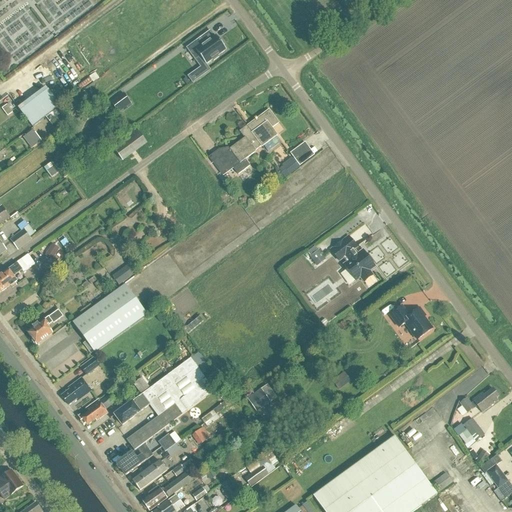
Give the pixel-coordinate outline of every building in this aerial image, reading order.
[(81,13),(93,2),(90,0),(50,0),(51,2),(45,1),(44,0),(36,0),(36,3),(43,3),(43,5),(51,14),(55,14),(59,10),(60,12),(69,12),(70,12),(81,13)] [(8,53),(24,60),(30,45),(23,42),(22,45),(14,42),(15,39),(11,37),(6,47),(1,45),(0,45),(0,46),(9,51),(8,53)] [(226,50),(223,46),(224,45),(221,40),(219,41),(216,37),(204,45),(200,39),(186,49),(196,62),(201,58),(206,65),(213,60),(214,62),(219,58),(218,57),(226,50)] [(48,91),(20,112),(32,128),(60,106),(48,91)] [(125,94),(110,101),(116,113),(131,107),(125,94)] [(8,117),(13,113),(7,105),(2,109),(8,117)] [(269,110),(246,127),(261,147),(262,148),(264,146),(268,152),(280,143),(276,137),(277,136),(272,129),(279,124),(269,110)] [(78,134),(83,125),(76,121),(71,130),(78,134)] [(250,167),(245,160),(256,152),(255,151),(261,147),(246,127),(239,132),(244,139),(230,150),(230,151),(223,156),(223,155),(212,163),(223,177),(228,173),(226,171),(232,167),(238,176),(250,167)] [(23,138),(31,149),(41,142),(33,131),(23,138)] [(143,138),(118,156),(122,162),(147,145),(143,138)] [(305,143),(290,154),(295,162),(310,151),(305,143)] [(292,159),(283,167),(284,168),(280,171),(280,172),(282,175),(285,178),(289,175),(289,176),(299,168),(292,159)] [(51,179),(60,173),(52,163),(44,169),(51,179)] [(282,175),(280,172),(277,171),(274,174),(273,177),(275,180),(279,180),(282,178),(282,175)] [(0,208),(0,225),(10,218),(2,207),(0,208)] [(32,241),(24,230),(10,240),(18,251),(32,241)] [(369,272),(375,267),(363,251),(357,256),(354,251),(357,249),(348,237),(331,251),(333,254),(339,262),(341,260),(343,259),(347,264),(344,266),(356,282),(360,278),(364,283),(373,277),(369,272)] [(52,261),(59,249),(52,245),(45,256),(52,261)] [(319,252),(311,258),(317,266),(325,260),(319,252)] [(13,277),(23,271),(24,272),(35,264),(28,255),(17,263),(17,264),(0,276),(0,293),(0,294),(10,287),(11,287),(17,283),(13,277)] [(128,265),(112,277),(119,286),(135,274),(128,265)] [(125,285),(73,324),(94,353),(147,315),(125,285)] [(402,307),(390,316),(399,328),(405,324),(418,341),(432,330),(423,318),(425,317),(419,309),(409,317),(402,307)] [(36,345),(37,347),(53,335),(47,327),(53,324),(53,325),(63,317),(58,311),(45,321),(44,320),(38,325),(38,324),(32,328),(33,329),(27,333),(32,340),(31,341),(34,346),(36,345)] [(189,330),(192,335),(205,325),(201,321),(189,330)] [(86,377),(99,367),(93,358),(80,368),(86,377)] [(126,441),(134,452),(144,444),(215,392),(191,359),(184,365),(114,416),(122,426),(150,405),(149,404),(165,393),(174,405),(126,441)] [(339,391),(351,382),(344,373),(332,382),(339,391)] [(76,401),(78,402),(91,392),(81,379),(68,389),(69,391),(61,397),(69,406),(76,401)] [(149,388),(142,379),(133,385),(140,394),(149,388)] [(493,389),(484,396),(483,395),(473,402),(473,403),(471,404),(467,399),(460,404),(467,414),(474,409),(477,407),(482,414),(499,401),(497,399),(499,397),(493,389)] [(255,414),(271,403),(262,390),(246,401),(255,414)] [(105,411),(117,402),(111,395),(88,411),(89,413),(83,417),(84,419),(83,420),(87,425),(88,424),(89,426),(95,421),(96,422),(108,414),(105,411)] [(218,415),(227,408),(224,403),(201,419),(207,427),(220,417),(218,415)] [(485,436),(472,419),(463,426),(475,443),(485,436)] [(210,438),(203,429),(199,432),(206,442),(210,438)] [(158,443),(165,453),(176,445),(169,435),(158,443)] [(446,474),(430,485),(395,437),(313,497),(324,511),(413,511),(453,483),(446,474)] [(153,456),(144,444),(134,452),(116,465),(117,466),(117,468),(119,470),(121,471),(125,477),(153,456)] [(266,464),(244,479),(250,488),(275,470),(274,468),(280,463),(271,450),(261,457),(266,464)] [(477,459),(478,458),(473,450),(469,453),(475,461),(477,459)] [(483,464),(489,456),(483,451),(478,458),(477,459),(483,464)] [(250,473),(259,467),(256,461),(246,468),(250,473)] [(140,492),(167,472),(160,462),(133,482),(140,492)] [(493,463),(484,470),(495,486),(505,479),(493,463)] [(184,472),(180,467),(172,473),(176,478),(184,472)] [(0,494),(5,500),(10,496),(23,487),(12,471),(0,479),(0,494)] [(149,511),(150,511),(167,499),(169,497),(169,498),(192,481),(186,474),(164,490),(163,490),(161,491),(158,487),(149,494),(148,497),(142,502),(149,511)] [(232,501),(238,497),(228,482),(221,486),(225,491),(232,501)] [(196,502),(206,495),(202,489),(192,496),(196,502)] [(175,511),(172,507),(180,501),(176,495),(158,509),(158,510),(155,511),(175,511)] [(42,511),(36,503),(24,511),(42,511)]
